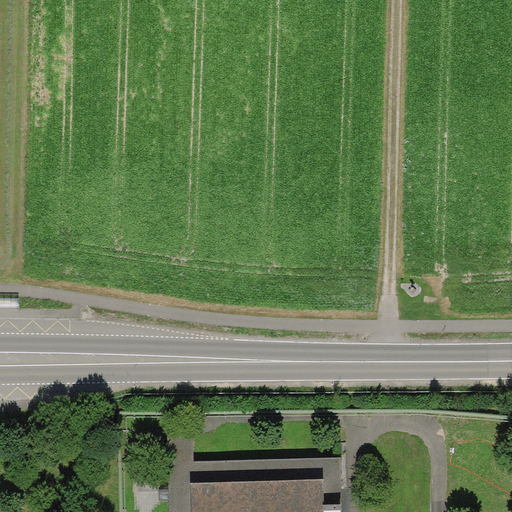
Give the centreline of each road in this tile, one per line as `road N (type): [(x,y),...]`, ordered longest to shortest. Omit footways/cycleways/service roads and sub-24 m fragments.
road 1 (primary): [(0,358),(511,359)]
road 2 (track): [(397,0),(388,361)]
